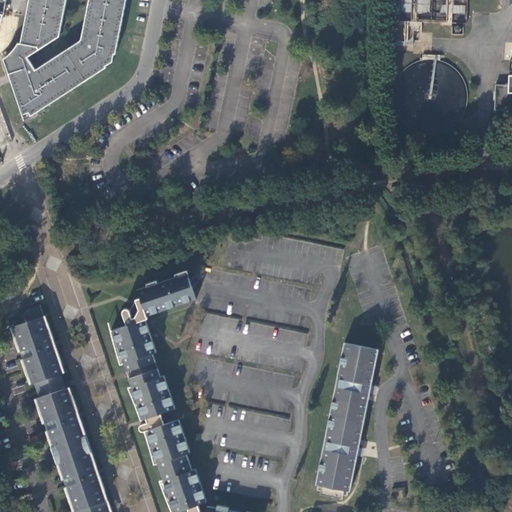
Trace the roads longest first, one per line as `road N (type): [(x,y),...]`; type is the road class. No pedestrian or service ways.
road 1 (residential): [(386,511),(379,420),(382,394),(401,371),(363,252)]
road 2 (tertiary): [(0,176),(140,81),(162,0)]
